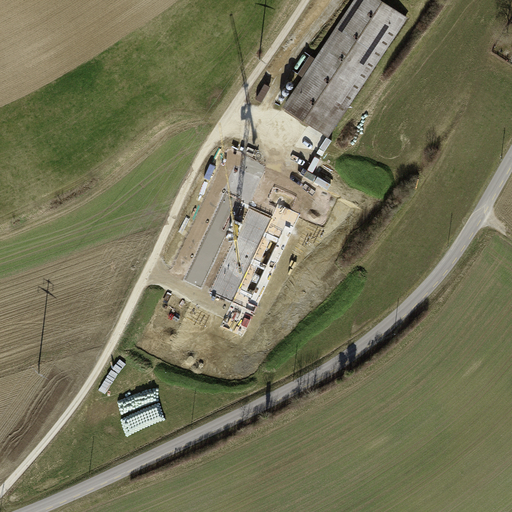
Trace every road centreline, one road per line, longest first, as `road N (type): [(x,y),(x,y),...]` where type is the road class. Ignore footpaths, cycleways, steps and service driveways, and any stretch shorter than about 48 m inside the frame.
road 1 (tertiary): [(25,511),(309,382),(380,336),(428,293),(511,155)]
road 2 (track): [(307,0),(198,167),(113,349),(0,498)]
